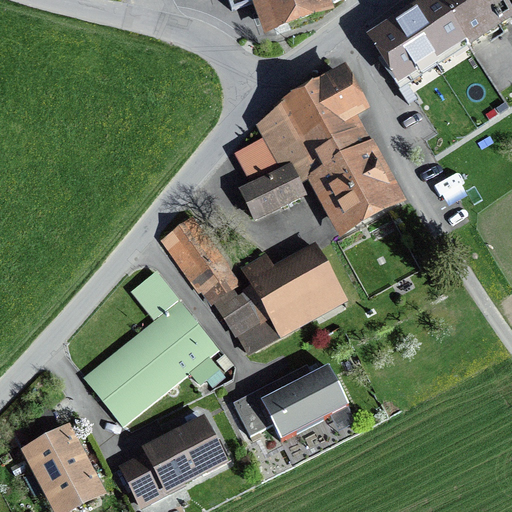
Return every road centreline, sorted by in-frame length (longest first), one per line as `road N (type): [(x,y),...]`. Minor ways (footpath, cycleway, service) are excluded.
road 1 (tertiary): [(0,389),(279,78)]
road 2 (track): [(336,32),(435,224),(511,343)]
road 3 (unclassified): [(53,0),(183,30),(279,78)]
road 4 (tertiary): [(279,78),(380,0)]
